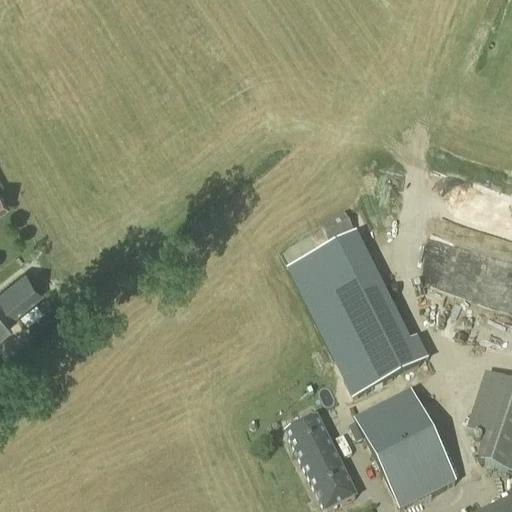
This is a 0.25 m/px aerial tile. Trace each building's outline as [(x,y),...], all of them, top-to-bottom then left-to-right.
[(0,213),(8,208),(0,196),(0,213)] [(0,301),(15,319),(43,296),(25,273),(0,293),(0,301)] [(0,337),(10,330),(0,317),(0,337)] [(371,366),(374,373),(343,388),(351,406),(420,371),(411,354),(388,366),(385,359),(371,366)] [(511,479),(511,387),(484,378),(464,436),(483,442),(476,463),(478,468),(511,479)] [(409,396),(354,424),(398,511),(401,511),(454,486),(409,396)] [(330,511),(355,500),(316,422),(285,437),(322,511),(330,511)]
